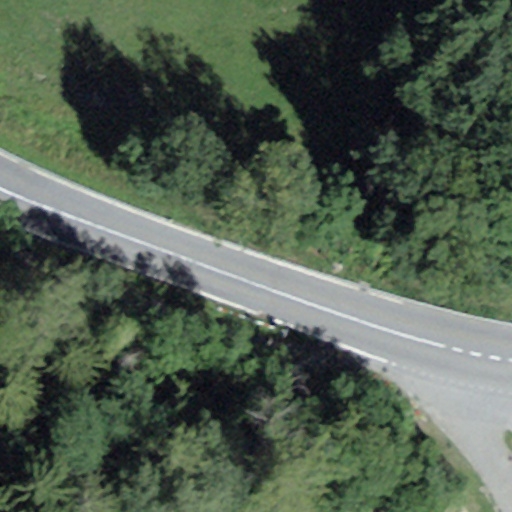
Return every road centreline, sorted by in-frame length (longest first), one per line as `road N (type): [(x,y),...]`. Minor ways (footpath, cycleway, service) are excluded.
road 1 (secondary): [(0,183),(342,319),(511,364)]
road 2 (track): [(511,428),(0,269)]
